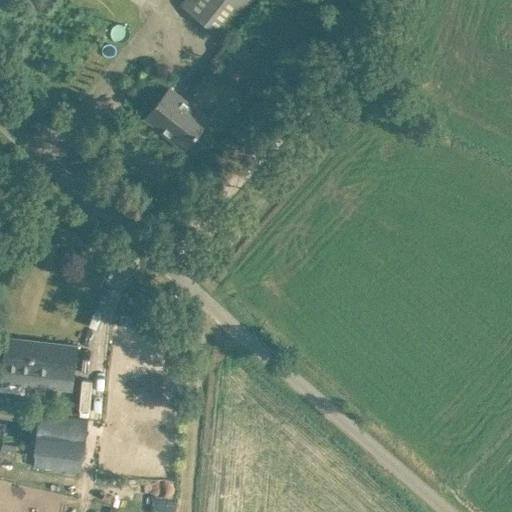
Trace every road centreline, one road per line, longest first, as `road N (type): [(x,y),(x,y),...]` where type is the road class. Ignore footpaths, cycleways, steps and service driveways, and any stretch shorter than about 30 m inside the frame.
road 1 (unclassified): [(453,511),(0,114)]
road 2 (track): [(375,0),(362,31),(165,259)]
